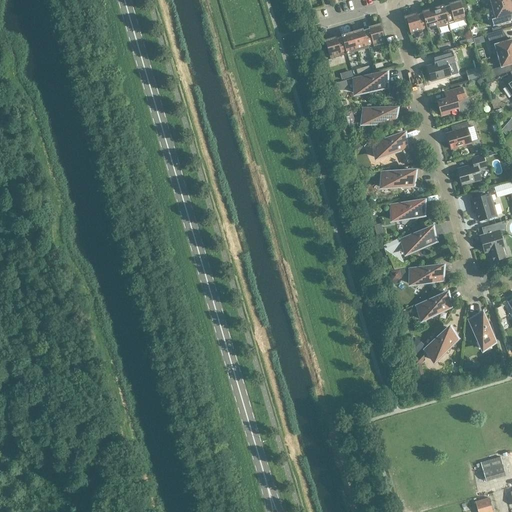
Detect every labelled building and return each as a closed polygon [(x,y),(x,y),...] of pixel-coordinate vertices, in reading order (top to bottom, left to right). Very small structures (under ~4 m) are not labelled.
[(463,8),(461,0),(453,3),(453,4),(444,7),(443,6),(448,25),(450,31),(458,29),(456,23),(465,20),(462,9),(463,8)] [(479,0),(480,0),(489,0),(492,8),(510,3),(509,0),(479,0)] [(488,9),(491,20),(493,26),(492,26),(492,27),(511,22),(511,21),(511,16),(510,15),(511,14),(511,8),(510,3),(492,8),(488,9)] [(432,9),(438,28),(448,25),(443,6),(432,9)] [(422,12),(428,31),(438,28),(432,9),(422,12)] [(404,17),(406,25),(408,25),(411,36),(422,33),(421,30),(426,28),(427,31),(428,31),(422,12),(422,13),(412,16),(412,15),(404,17)] [(381,32),(383,32),(380,24),(372,26),(373,28),(363,31),(362,29),(368,49),(368,48),(367,46),(373,44),(373,47),(385,44),(381,32)] [(352,32),(357,52),(368,49),(362,29),(352,32)] [(487,35),(488,41),(490,47),(494,46),(498,57),(511,52),(511,39),(511,40),(505,42),(501,31),(502,31),(502,30),(486,35),(487,35)] [(341,35),(347,55),(357,52),(352,32),(341,35)] [(331,38),(323,41),(325,49),(327,48),(330,60),(341,56),(340,53),(346,52),(347,55),(341,35),(341,36),(341,37),(336,39),(332,40),(331,38)] [(440,63),(426,67),(431,82),(450,77),(447,65),(455,62),(452,52),(438,56),(440,63)] [(511,67),(511,65),(511,64),(511,52),(498,57),(501,67),(491,70),(493,76),(492,77),(511,71),(511,67)] [(424,64),(434,59),(432,54),(422,59),(424,64)] [(356,94),(366,92),(366,93),(367,93),(368,93),(370,92),(371,92),(372,91),(373,91),(374,90),(388,86),(385,73),(353,81),(356,94)] [(511,97),(511,96),(511,74),(501,82),(501,83),(502,82),(511,97)] [(336,85),(338,92),(347,89),(345,82),(336,85)] [(450,98),(437,102),(441,116),(449,114),(448,111),(458,109),(459,113),(468,110),(470,107),(467,98),(465,99),(462,88),(448,92),(450,98)] [(395,109),(362,111),(363,124),(373,124),(373,125),(374,125),(376,125),(377,125),(378,125),(379,124),(381,124),(382,123),(396,122),(395,109)] [(351,111),(343,114),(348,128),(356,126),(351,111)] [(446,134),(451,150),(471,144),(467,128),(469,128),(467,122),(456,125),(457,131),(446,134)] [(501,132),(504,136),(509,130),(505,127),(501,132)] [(403,134),(372,146),(377,159),(386,155),(387,156),(388,156),(389,155),(390,155),(392,154),(393,154),(394,153),(394,152),(408,147),(403,134)] [(486,168),(483,155),(471,159),(473,166),(460,170),(460,168),(456,170),(458,176),(459,176),(461,185),(480,179),(478,172),(480,170),(486,168)] [(401,186),(415,185),(414,171),(381,175),(382,188),(392,187),(392,188),(393,188),(395,188),(396,188),(397,188),(398,187),(400,187),(401,186)] [(470,200),(474,213),(476,213),(476,214),(475,215),(475,216),(476,217),(476,218),(476,219),(477,220),(478,220),(478,221),(479,222),(497,216),(494,205),(491,206),(490,202),(492,202),(490,196),(496,194),(494,187),(470,194),(472,200),(470,200)] [(423,201),(390,208),(392,221),(402,219),(402,220),(404,220),(405,220),(406,220),(408,219),(409,219),(410,218),(411,217),(425,214),(423,201)] [(488,252),(491,262),(505,258),(502,248),(504,248),(499,231),(505,229),(503,222),(481,229),(483,235),(479,236),(485,254),(485,253),(488,252)] [(431,228),(401,242),(399,243),(397,239),(383,246),(386,255),(387,255),(394,270),(412,267),(409,260),(404,263),(398,250),(403,248),(406,254),(415,250),(416,251),(417,251),(418,250),(419,250),(421,249),(422,248),(422,247),(423,246),(436,240),(431,228)] [(442,266),(409,272),(411,285),(421,283),(421,284),(422,284),(424,284),(425,284),(426,283),(427,283),(429,282),(430,282),(444,279),(442,266)] [(399,283),(399,278),(400,276),(405,275),(404,269),(391,271),(393,284),(399,283)] [(456,284),(456,272),(445,271),(444,283),(456,284)] [(446,293),(416,309),(422,320),(431,316),(432,317),(433,317),(434,316),(435,315),(436,315),(437,314),(438,313),(439,312),(452,305),(446,293)] [(494,345),(482,314),(470,319),(475,332),(475,333),(475,335),(475,336),(475,337),(476,338),(476,340),(477,341),(478,340),(482,350),(494,345)] [(458,337),(448,328),(425,352),(435,361),(441,354),(442,355),(443,354),(444,353),(445,352),(446,351),(447,350),(447,349),(448,348),(458,337)] [(422,348),(417,343),(413,348),(415,355),(422,348)] [(421,354),(414,361),(418,375),(423,374),(420,365),(422,363),(423,360),(421,354)] [(505,476),(502,465),(500,457),(481,463),(483,471),(486,482),(505,476)] [(477,511),(492,511),(489,500),(476,504),(477,511)]
